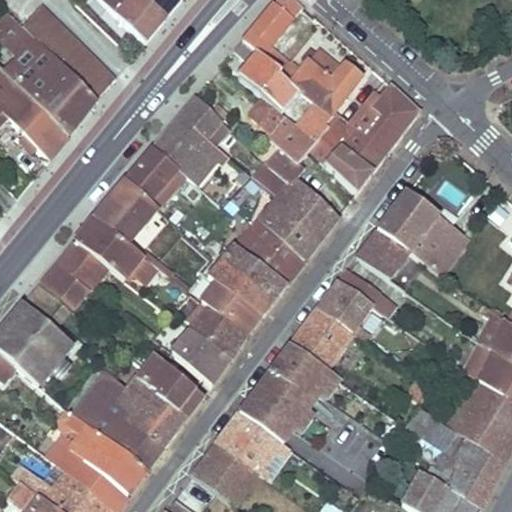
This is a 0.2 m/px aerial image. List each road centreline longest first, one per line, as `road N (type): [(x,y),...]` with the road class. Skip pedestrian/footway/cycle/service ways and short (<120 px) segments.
road 1 (residential): [(138,511),(449,107)]
road 2 (primary): [(0,279),(234,0)]
road 3 (residential): [(449,107),(328,0)]
